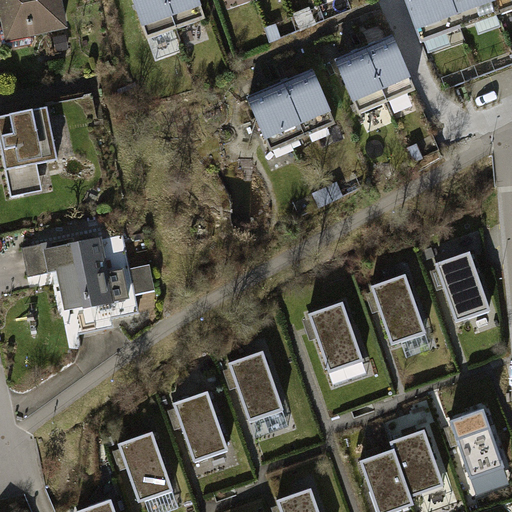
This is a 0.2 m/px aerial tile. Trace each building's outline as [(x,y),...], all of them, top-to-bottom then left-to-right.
[(0,0),(0,14),(6,43),(68,30),(61,0),(0,0)] [(165,0),(132,0),(147,41),(177,31),(165,0)] [(199,0),(165,0),(177,31),(206,20),(199,0)] [(469,0),(402,0),(420,46),(479,25),(469,0)] [(511,0),(469,0),(479,25),(511,12),(511,0)] [(394,38),(365,50),(388,103),(417,91),(394,38)] [(365,50),(337,62),(360,115),(388,103),(365,50)] [(315,72),(281,86),(303,139),(337,126),(315,72)] [(281,86),(248,100),(270,153),(303,139),(281,86)] [(47,109),(0,118),(0,144),(6,172),(58,161),(47,109)] [(42,245),(22,249),(28,278),(57,273),(59,284),(130,270),(123,236),(43,251),(42,245)] [(457,324),(492,311),(472,253),(437,265),(457,324)] [(130,270),(59,284),(65,313),(83,310),(87,332),(112,328),(110,319),(139,314),(135,295),(155,291),(150,266),(130,270)] [(393,348),(427,336),(407,277),(372,289),(393,348)] [(329,374),(364,362),(343,303),(309,315),(329,374)] [(284,410),(263,352),(229,364),(250,422),(284,410)] [(229,451),(209,392),(174,404),(194,463),(229,451)] [(471,480),(506,468),(485,409),(450,421),(471,480)] [(445,487),(426,431),(391,442),(394,451),(410,499),(445,487)] [(174,491),(154,432),(119,445),(139,503),(174,491)] [(410,499),(394,451),(360,462),(377,511),(398,511),(413,507),(410,499)] [(319,511),(311,489),(277,501),(281,511),(319,511)] [(116,511),(112,500),(77,511),(116,511)]
